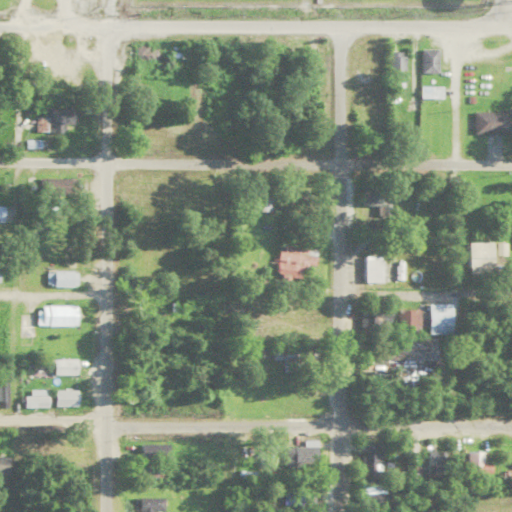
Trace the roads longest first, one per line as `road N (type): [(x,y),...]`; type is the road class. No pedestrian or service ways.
road 1 (residential): [(511,420),(0,416)]
road 2 (residential): [(511,159),(0,155)]
road 3 (residential): [(336,511),(337,23)]
road 4 (tertiary): [(103,511),(103,23)]
road 5 (tertiary): [(511,23),(103,23)]
road 6 (residential): [(9,156),(9,511)]
road 7 (residential): [(220,158),(220,511)]
road 8 (residential): [(511,291),(337,290)]
